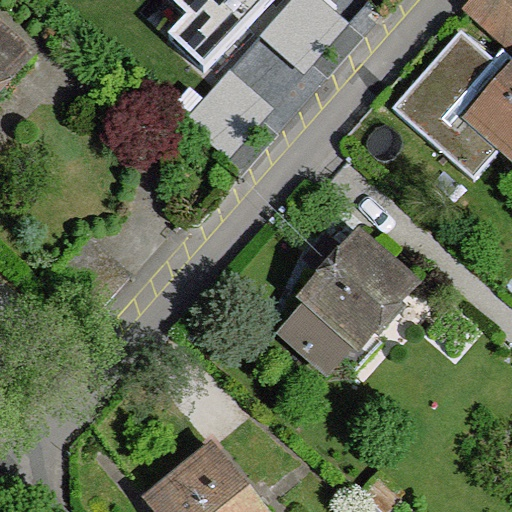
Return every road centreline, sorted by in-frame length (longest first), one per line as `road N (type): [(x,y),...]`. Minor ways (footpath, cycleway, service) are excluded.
road 1 (residential): [(38,511),(9,479),(433,0)]
road 2 (unknown): [(320,127),(511,317)]
